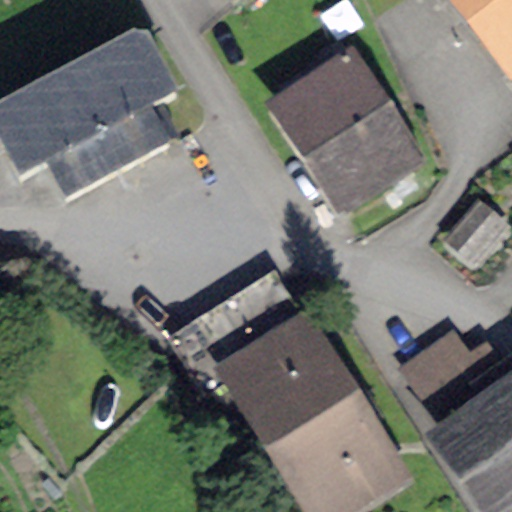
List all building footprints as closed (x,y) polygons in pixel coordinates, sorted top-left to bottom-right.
[(511,0),(459,0),(511,67),(511,0)] [(146,46),(0,123),(0,147),(19,183),(46,168),(65,203),(166,149),(147,115),(175,100),(146,46)] [(344,211),(414,166),(348,62),(277,107),(344,211)] [(478,214),(453,242),(474,260),(498,232),(478,214)] [(205,397),(236,378),(235,377),(243,372),(301,335),(302,336),(306,334),(275,285),(174,348),(205,397)] [(236,378),(281,449),(361,399),(347,378),(334,386),(302,336),(301,335),(243,372),(235,377),(236,378)] [(492,511),(506,511),(511,508),(511,371),(510,369),(502,374),(487,353),(469,365),(452,341),(405,373),(449,442),(445,444),(492,511)] [(374,421),(361,399),(281,449),(320,511),(342,511),(393,480),(361,429),(374,421)]
